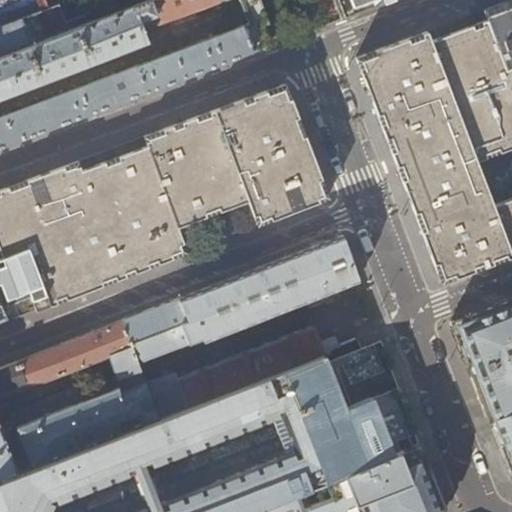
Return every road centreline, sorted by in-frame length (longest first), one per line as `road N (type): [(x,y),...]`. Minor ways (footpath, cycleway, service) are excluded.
road 1 (residential): [(410,317),(309,47),(436,0)]
road 2 (residential): [(492,511),(475,498),(410,317)]
